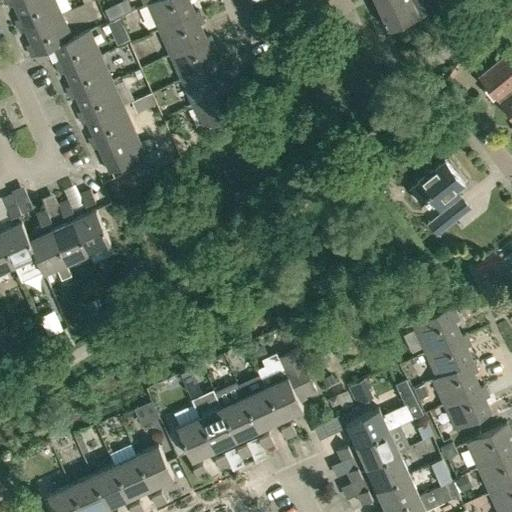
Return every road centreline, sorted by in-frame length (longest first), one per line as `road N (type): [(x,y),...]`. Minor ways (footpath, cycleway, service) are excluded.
road 1 (residential): [(0,139),(17,175),(47,159),(10,74)]
road 2 (residential): [(346,1),(257,32),(238,0)]
road 3 (residential): [(310,511),(295,476),(210,511)]
